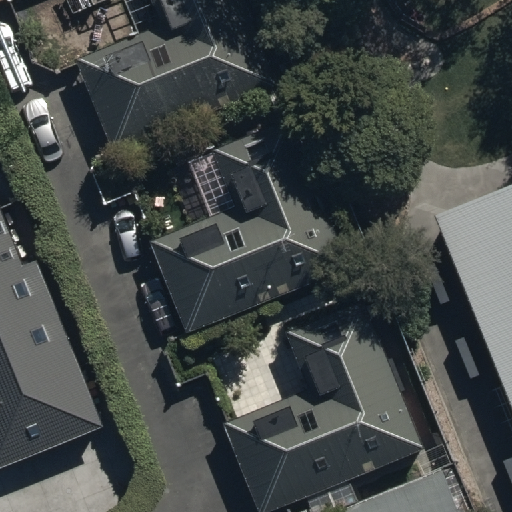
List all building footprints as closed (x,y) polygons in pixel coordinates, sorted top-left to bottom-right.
[(79,49),(116,140),(279,73),(248,0),(157,0),(164,15),(79,49)] [(213,205),(154,227),(190,319),(353,257),(295,105),(190,145),(213,205)] [(511,176),(428,204),(511,414),(511,176)] [(0,454),(106,413),(40,249),(28,253),(0,179),(0,454)] [(227,410),(262,500),(423,434),(366,289),(285,321),(308,378),(227,410)] [(339,503),(343,511),(465,511),(444,461),(339,503)]
